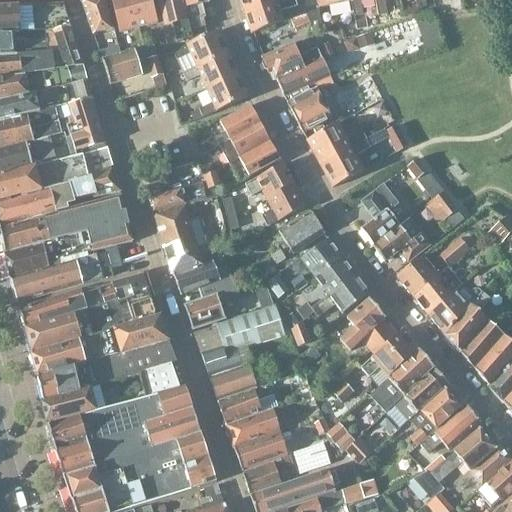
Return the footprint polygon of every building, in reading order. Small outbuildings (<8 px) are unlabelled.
[(109,17),(104,0),(103,0),(83,5),(93,36),(110,31),(111,35),(114,34),(111,17),(109,17)] [(139,30),(130,0),(111,0),(121,35),(139,30)] [(149,0),(130,0),(139,30),(156,26),(149,0)] [(158,0),(164,25),(172,23),(176,42),(191,39),(187,20),(183,0),(158,0)] [(208,5),(207,0),(184,0),(192,32),(205,28),(203,20),(204,20),(202,6),(208,5)] [(239,0),(244,13),(289,0),(239,0)] [(289,0),(244,13),(251,35),(283,23),(280,13),(296,7),(295,4),(302,2),(302,0),(289,0)] [(317,0),(319,9),(345,4),(343,0),(317,0)] [(350,3),(354,18),(356,32),(367,29),(364,16),(363,16),(360,2),(367,0),(343,0),(345,4),(350,3)] [(389,0),(374,0),(378,17),(387,16),(385,1),(389,0)] [(424,0),(414,0),(417,10),(424,8),(426,8),(424,0)] [(17,3),(0,3),(0,34),(40,33),(71,28),(70,24),(63,1),(17,3)] [(317,31),(322,29),(318,11),(306,14),(312,33),(317,31)] [(394,37),(409,31),(400,12),(373,24),(377,33),(389,27),(394,37)] [(443,48),(431,13),(414,18),(426,53),(443,48)] [(40,33),(0,34),(0,56),(19,56),(22,56),(34,55),(51,54),(53,54),(78,51),(77,46),(71,28),(40,33)] [(191,55),(197,68),(227,55),(217,33),(172,53),(176,61),(191,55)] [(300,43),(292,46),(262,59),(263,62),(262,65),(264,71),(268,72),(269,74),(271,73),(275,82),(276,81),(283,98),(314,85),(330,78),(319,53),(317,49),(310,53),(307,46),(300,43)] [(102,60),(103,62),(121,57),(118,47),(99,53),(102,60)] [(135,53),(121,57),(103,62),(110,87),(143,76),(139,64),(147,61),(152,80),(163,77),(154,47),(143,50),(143,49),(135,52),(135,53)] [(19,56),(0,56),(0,79),(21,76),(26,75),(26,76),(74,68),(74,64),(82,63),(78,51),(53,54),(51,54),(34,55),(22,56),(19,56)] [(237,77),(227,55),(197,68),(183,75),(186,84),(200,77),(206,91),(237,77)] [(21,76),(0,79),(0,102),(30,95),(45,92),(87,82),(83,67),(82,63),(74,64),(74,68),(26,76),(26,75),(21,76)] [(247,100),(237,77),(206,91),(212,105),(199,111),(203,119),(247,100)] [(0,123),(55,109),(67,106),(91,100),(87,82),(45,92),(0,102),(0,123)] [(332,120),(330,117),(331,113),(328,106),(324,105),(316,90),(314,85),(283,98),(303,135),(332,120)] [(88,155),(107,150),(106,145),(91,100),(67,106),(70,118),(67,119),(69,126),(66,127),(70,138),(65,139),(65,140),(71,160),(88,155)] [(196,146),(200,157),(230,142),(262,124),(256,119),(249,107),(220,123),(225,134),(215,139),(196,146)] [(61,135),(55,109),(0,123),(0,150),(13,148),(26,145),(49,139),(61,135)] [(263,132),(262,124),(230,142),(219,148),(229,166),(240,160),(270,144),(263,132)] [(307,142),(319,165),(377,134),(378,134),(373,125),(346,140),(338,125),(307,142)] [(398,154),(408,148),(397,128),(386,134),(398,154)] [(382,143),(377,134),(319,165),(332,189),(364,172),(356,157),(382,143)] [(0,176),(56,163),(49,139),(26,145),(13,148),(0,151),(0,176)] [(270,144),(240,160),(250,178),(277,163),(280,163),(282,161),(276,155),(270,144)] [(427,173),(417,160),(407,168),(417,181),(427,173)] [(210,165),(199,171),(203,177),(215,174),(210,165)] [(262,192),(267,202),(294,187),(283,166),(245,186),(251,198),(262,192)] [(112,168),(87,175),(93,199),(120,192),(112,168)] [(74,206),(73,202),(69,187),(37,195),(30,170),(0,177),(0,230),(13,227),(68,211),(67,208),(74,206)] [(215,174),(203,177),(207,191),(220,187),(216,173),(215,174)] [(142,182),(147,198),(177,191),(175,186),(171,188),(167,174),(142,182)] [(204,184),(177,191),(147,198),(152,215),(193,205),(217,199),(216,191),(206,193),(204,184)] [(372,247),(400,226),(388,212),(397,205),(383,186),(361,204),(374,221),(360,231),(372,247)] [(306,208),(294,187),(267,202),(272,211),(261,217),(268,229),(306,208)] [(443,194),(442,194),(433,202),(447,220),(457,212),(443,194)] [(72,211),(0,230),(0,233),(5,255),(54,242),(59,259),(61,265),(87,258),(86,254),(93,252),(108,250),(136,241),(129,223),(121,197),(72,211)] [(230,199),(222,201),(224,210),(233,207),(230,199)] [(197,248),(189,221),(197,219),(193,205),(152,215),(173,276),(202,266),(199,256),(205,254),(202,246),(197,248)] [(233,207),(224,210),(226,218),(235,216),(233,207)] [(292,255),(325,235),(311,213),(278,233),(292,255)] [(501,245),(509,237),(511,233),(511,223),(506,217),(489,232),(501,245)] [(409,219),(400,226),(372,247),(385,264),(399,253),(408,264),(430,247),(409,219)] [(236,221),(227,223),(230,231),(238,229),(236,221)] [(412,298),(445,271),(448,269),(448,267),(469,251),(460,240),(439,257),(440,258),(429,266),(422,258),(396,278),(412,298)] [(301,260),(315,279),(341,259),(335,252),(336,248),(332,244),(330,243),(327,241),(301,260)] [(54,242),(5,255),(11,279),(61,265),(59,259),(54,242)] [(273,278),(290,266),(280,251),(270,257),(276,266),(268,271),(273,278)] [(95,258),(88,260),(11,281),(18,304),(67,289),(103,280),(100,271),(109,268),(105,256),(96,259),(95,258)] [(328,297),(355,277),(349,269),(349,267),(346,261),(343,261),(341,259),(315,279),(328,297)] [(202,266),(173,276),(181,297),(182,297),(198,290),(230,277),(227,268),(216,272),(213,263),(202,266)] [(428,317),(460,288),(462,286),(456,278),(448,270),(413,299),(428,317)] [(146,275),(111,284),(116,300),(125,327),(160,317),(146,275)] [(202,300),(184,307),(193,332),(215,324),(225,321),(220,307),(241,300),(237,289),(236,289),(231,277),(230,277),(198,290),(202,300)] [(355,277),(328,297),(310,310),(317,319),(335,306),(342,315),(369,296),(366,293),(367,290),(363,285),(360,285),(355,277)] [(72,316),(87,311),(92,310),(100,335),(114,331),(125,328),(125,327),(116,300),(111,284),(103,287),(103,286),(82,292),(19,311),(24,330),(72,316)] [(460,288),(428,317),(444,337),(481,294),(478,291),(474,290),(471,293),(468,293),(462,286),(460,288)] [(481,294),(444,337),(459,353),(488,320),(480,313),(490,300),(482,293),(481,294)] [(349,352),(385,320),(369,300),(346,320),(354,329),(340,342),(349,352)] [(216,328),(223,348),(226,355),(284,338),(275,308),(216,328)] [(92,310),(87,311),(72,316),(24,330),(31,356),(90,339),(100,335),(92,310)] [(122,355),(169,342),(161,318),(125,328),(114,331),(122,355)] [(361,343),(373,357),(396,336),(385,321),(361,343)] [(459,354),(474,370),(503,336),(487,322),(459,354)] [(310,344),(302,323),(291,331),(298,349),(310,344)] [(401,331),(396,336),(373,357),(360,370),(368,379),(378,370),(387,380),(418,352),(401,331)] [(511,343),(511,344),(504,337),(474,370),(489,388),(511,362),(511,343)] [(97,362),(90,339),(31,356),(37,379),(97,362)] [(156,371),(177,365),(169,343),(97,362),(37,379),(44,404),(139,376),(156,371)] [(252,348),(236,353),(224,356),(222,349),(201,356),(209,379),(241,369),(248,367),(257,365),(252,348)] [(301,357),(309,366),(318,358),(310,349),(301,357)] [(384,417),(433,370),(418,352),(380,388),(368,399),(384,417)] [(511,362),(489,388),(502,405),(511,396),(511,362)] [(156,371),(139,376),(145,399),(149,398),(164,394),(185,389),(177,365),(156,371)] [(255,388),(248,367),(241,369),(209,379),(218,404),(260,389),(259,386),(255,388)] [(408,423),(443,390),(447,387),(434,371),(394,408),(408,423)] [(260,389),(218,404),(225,426),(261,414),(277,408),(273,397),(271,398),(267,386),(260,389)] [(353,394),(346,386),(334,397),(341,405),(353,394)] [(99,388),(44,404),(43,404),(48,426),(104,409),(99,388)] [(164,394),(149,398),(156,421),(164,419),(193,410),(185,389),(164,394)] [(457,399),(449,390),(446,393),(444,391),(420,413),(428,423),(409,440),(416,449),(419,446),(427,439),(460,409),(454,402),(457,399)] [(511,396),(502,405),(511,415),(511,396)] [(120,405),(48,426),(55,453),(102,438),(99,431),(125,423),(120,405)] [(465,406),(427,439),(419,446),(428,456),(442,444),(449,452),(480,424),(465,406)] [(165,423),(144,429),(150,450),(200,434),(193,410),(164,419),(165,423)] [(273,411),(256,417),(226,427),(234,450),(264,440),(279,434),(281,434),(273,411)] [(22,421),(11,423),(16,445),(26,443),(22,421)] [(336,460),(355,443),(338,424),(325,436),(325,437),(336,460)] [(454,455),(431,475),(442,488),(445,485),(441,482),(462,464),(468,473),(495,451),(487,442),(490,440),(490,437),(485,431),(482,431),(480,433),(479,431),(453,453),(454,455)] [(201,435),(132,456),(124,432),(55,453),(71,502),(209,459),(201,435)] [(287,456),(279,434),(234,451),(242,473),(287,456)] [(345,453),(358,467),(373,454),(372,453),(376,450),(373,447),(369,450),(359,439),(355,443),(345,453)] [(298,450),(306,475),(333,466),(324,441),(298,450)] [(468,473),(481,488),(490,480),(491,481),(511,462),(500,448),(496,452),(495,451),(468,473)] [(281,462),(280,462),(243,477),(249,496),(281,485),(277,474),(279,473),(280,473),(284,472),(283,469),(296,464),(293,455),(280,459),(281,462)] [(123,511),(216,484),(209,459),(71,502),(74,511),(123,511)] [(511,493),(511,463),(511,462),(491,481),(490,480),(481,488),(476,493),(490,509),(500,501),(501,504),(506,500),(506,499),(511,493)] [(280,511),(317,500),(320,498),(335,493),(334,488),(338,487),(334,475),(329,476),(327,470),(281,485),(249,496),(254,511),(280,511)] [(341,474),(347,489),(358,485),(353,470),(341,474)] [(425,473),(413,480),(427,496),(431,501),(439,494),(444,490),(442,488),(431,475),(429,477),(426,474),(425,473)] [(345,506),(364,500),(359,486),(340,492),(345,504),(345,506)] [(340,492),(283,511),(325,511),(325,510),(345,504),(340,492)] [(511,511),(511,497),(495,511),(511,511)]
